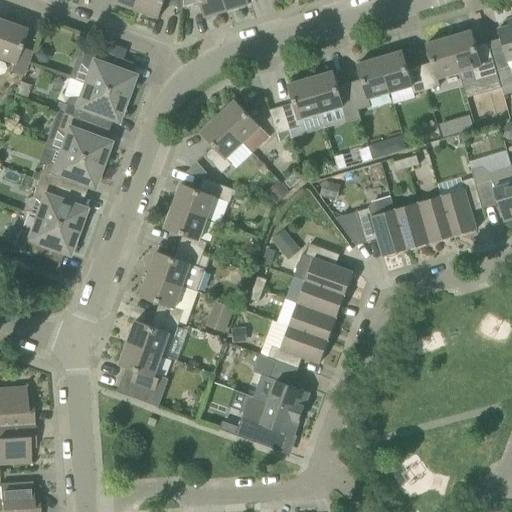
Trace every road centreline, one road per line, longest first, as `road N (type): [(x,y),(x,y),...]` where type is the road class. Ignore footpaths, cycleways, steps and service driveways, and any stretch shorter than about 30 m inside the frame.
road 1 (residential): [(511,241),(474,271),(377,285),(358,369),(347,374),(307,496)]
road 2 (residential): [(182,82),(153,111),(75,346)]
road 3 (residential): [(424,0),(222,56),(182,82)]
road 4 (residential): [(85,511),(307,496)]
road 5 (residential): [(182,82),(138,30),(43,0)]
road 6 (residential): [(75,346),(85,511)]
